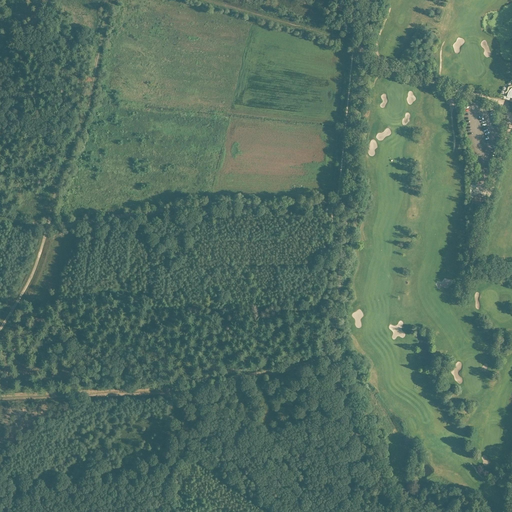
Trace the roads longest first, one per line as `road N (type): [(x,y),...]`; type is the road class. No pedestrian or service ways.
road 1 (unclassified): [(381,511),(380,481),(331,357),(372,0)]
road 2 (track): [(0,396),(181,390),(331,357)]
road 3 (track): [(46,224),(208,203),(347,202)]
road 4 (track): [(113,0),(84,119),(68,143),(46,224)]
